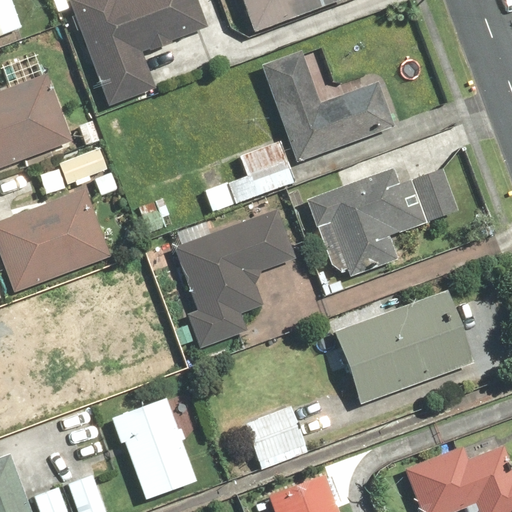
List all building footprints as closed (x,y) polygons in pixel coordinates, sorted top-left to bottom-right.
[(0,0),(0,40),(19,32),(5,0),(0,0)] [(68,0),(67,0),(106,109),(155,92),(141,51),(208,27),(198,0),(68,0)] [(348,0),(239,0),(251,34),(349,1),(348,0)] [(296,51),(257,65),(293,163),(400,123),(384,82),(317,107),(296,51)] [(0,169),(74,145),(50,75),(0,91),(0,169)] [(243,175),(201,193),(211,217),(294,181),(278,144),(237,161),(243,175)] [(103,145),(56,160),(64,185),(93,176),(100,195),(118,189),(103,145)] [(398,183),(394,172),(304,201),(328,280),(396,258),(389,238),(454,217),(440,170),(398,183)] [(0,263),(13,295),(107,256),(79,189),(0,221),(0,263)] [(162,200),(136,212),(148,237),(174,225),(162,200)] [(276,214),(171,250),(192,311),(182,315),(186,325),(174,330),(179,344),(193,340),(196,349),(243,333),(238,318),(265,309),(255,276),(293,263),(276,214)] [(450,289),(330,333),(355,407),(476,366),(450,289)] [(159,302),(125,312),(130,329),(164,318),(159,302)] [(70,352),(27,366),(42,414),(86,400),(70,352)] [(168,401),(110,419),(120,448),(124,447),(142,502),(195,485),(168,401)] [(307,451),(291,406),(243,423),(248,439),(236,444),(245,468),(254,464),(256,470),(307,451)] [(403,468),(420,511),(456,511),(472,505),(474,511),(511,511),(511,474),(509,475),(492,434),(403,468)] [(27,511),(8,452),(0,454),(0,511),(27,511)] [(269,511),(339,511),(326,475),(264,497),(269,511)] [(76,511),(67,484),(29,497),(33,511),(76,511)]
